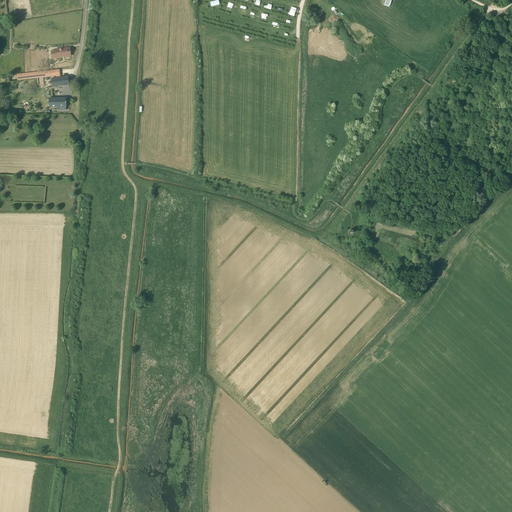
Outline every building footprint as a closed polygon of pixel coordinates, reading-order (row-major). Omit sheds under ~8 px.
[(52,58),(62,57),(61,48),(59,49),(55,49),(56,51),(51,51),(52,58)] [(61,48),(62,57),(71,56),(70,48),(63,49),(63,48),(61,48)] [(61,69),(18,73),(18,79),(61,76),(61,69)] [(52,87),(70,85),(69,76),(51,78),(52,87)] [(60,110),(65,110),(65,107),(66,107),(66,98),(49,98),(49,107),(60,107),(60,110)]
